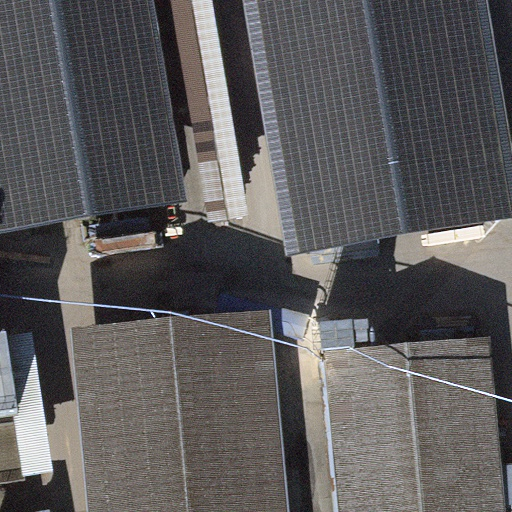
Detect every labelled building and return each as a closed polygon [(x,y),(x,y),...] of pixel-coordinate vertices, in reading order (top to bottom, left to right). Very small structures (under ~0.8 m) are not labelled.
[(0,0),(0,234),(200,202),(166,0),(0,0)] [(511,73),(499,0),(254,0),(300,263),(511,226),(511,73)] [(0,511),(0,488),(55,479),(26,305),(0,308),(0,511)] [(299,511),(280,322),(88,337),(103,511),(299,511)] [(511,511),(511,432),(503,342),(330,359),(344,511),(511,511)]
